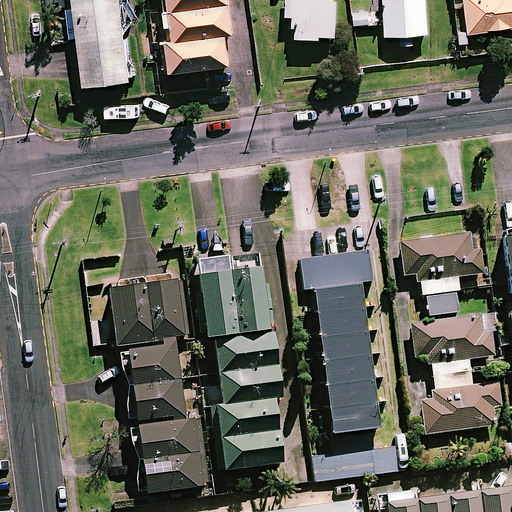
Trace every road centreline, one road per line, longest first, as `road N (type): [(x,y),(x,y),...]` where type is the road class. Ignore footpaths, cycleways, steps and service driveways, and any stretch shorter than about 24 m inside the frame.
road 1 (residential): [(0,179),(511,108)]
road 2 (residential): [(0,191),(43,511)]
